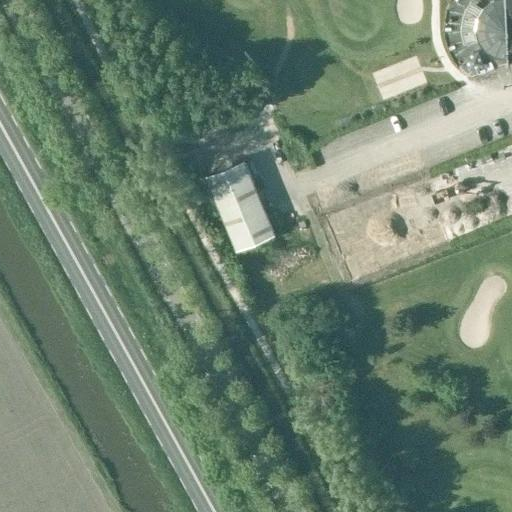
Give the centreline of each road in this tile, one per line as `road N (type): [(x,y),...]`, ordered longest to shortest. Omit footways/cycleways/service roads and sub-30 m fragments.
road 1 (unclassified): [(312,511),(22,0)]
road 2 (primary): [(215,511),(0,124)]
